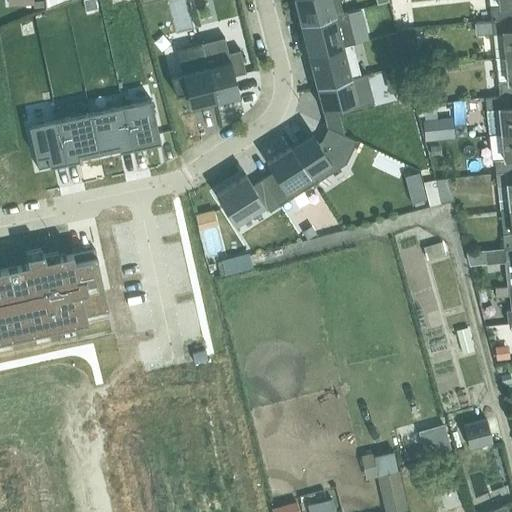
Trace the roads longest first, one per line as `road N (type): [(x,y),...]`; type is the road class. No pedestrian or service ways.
road 1 (residential): [(264,0),(276,102),(265,121),(188,169)]
road 2 (residential): [(0,224),(170,183),(188,169)]
road 3 (unknown): [(248,511),(211,350)]
